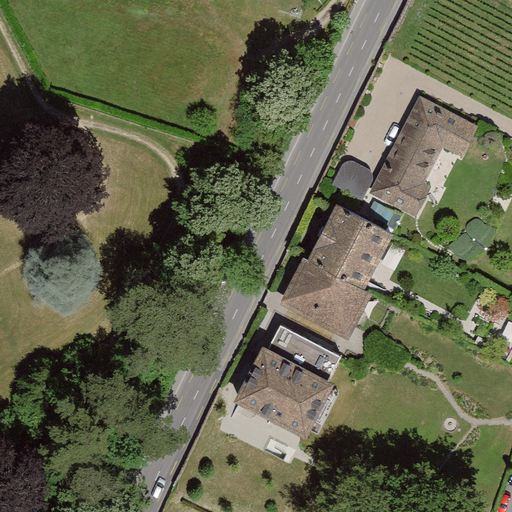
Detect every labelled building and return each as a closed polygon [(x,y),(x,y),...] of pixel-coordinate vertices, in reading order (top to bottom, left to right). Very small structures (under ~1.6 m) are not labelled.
[(481,126),(424,98),(377,194),(420,215),(434,186),(430,184),(448,147),(466,156),(481,126)] [(347,158),(334,180),(360,195),(373,174),(347,158)] [(397,237),(340,209),(293,305),(350,332),(397,237)] [(330,385),(258,348),(231,402),(303,438),(330,385)] [(307,511),(310,507),(231,468),(208,511),(307,511)]
